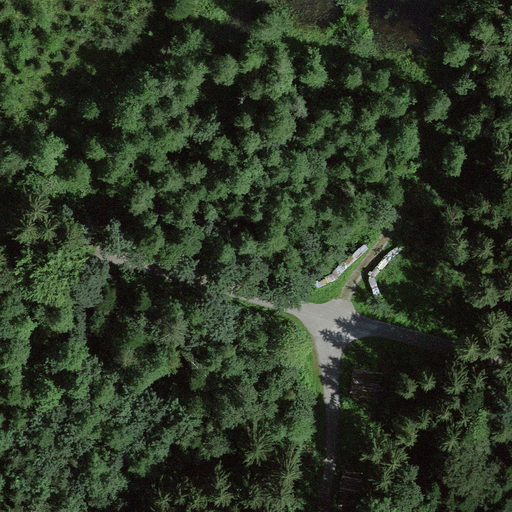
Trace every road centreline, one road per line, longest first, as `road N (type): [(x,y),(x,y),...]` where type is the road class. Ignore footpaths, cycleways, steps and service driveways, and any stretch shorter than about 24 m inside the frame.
road 1 (unclassified): [(511,363),(0,221)]
road 2 (track): [(329,313),(320,511)]
